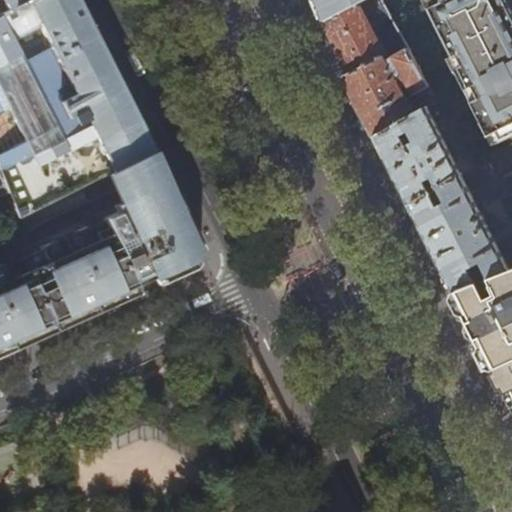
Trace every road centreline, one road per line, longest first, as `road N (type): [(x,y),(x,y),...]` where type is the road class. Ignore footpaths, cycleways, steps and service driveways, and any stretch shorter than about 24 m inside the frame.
road 1 (primary): [(473,511),(220,0)]
road 2 (primary): [(114,0),(257,285)]
road 3 (residential): [(257,285),(0,401)]
road 4 (primary): [(257,285),(371,511)]
